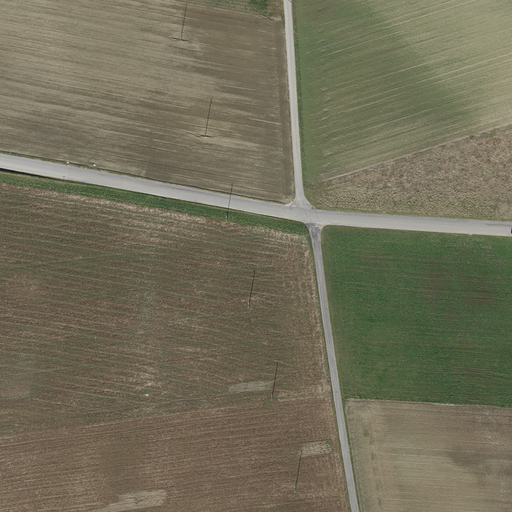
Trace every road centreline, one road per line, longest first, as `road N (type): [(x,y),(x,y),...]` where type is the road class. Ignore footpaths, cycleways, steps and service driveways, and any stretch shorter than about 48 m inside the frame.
road 1 (track): [(355,511),(311,216),(300,197),(289,0)]
road 2 (residential): [(0,160),(311,216),(511,228)]
